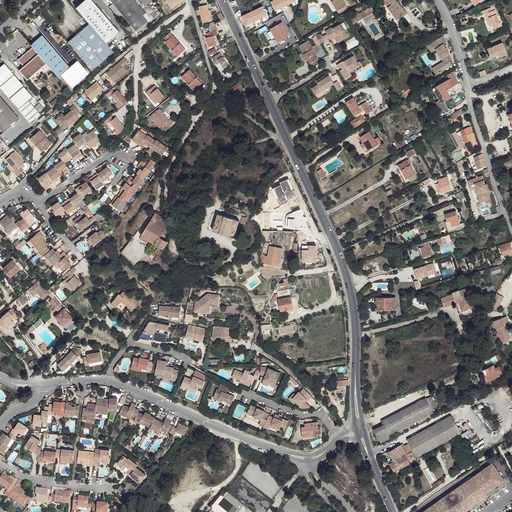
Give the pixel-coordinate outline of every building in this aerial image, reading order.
[(83,0),(75,7),(106,43),(119,32),(92,0),(83,0)] [(110,0),(113,3),(109,6),(120,19),(121,18),(124,21),(126,19),(131,25),(136,30),(137,29),(145,23),(147,21),(143,15),(146,13),(135,0),(110,0)] [(295,0),(274,0),(270,2),(274,11),(296,1),(295,0)] [(333,0),(331,1),(339,13),(348,8),(346,5),(343,0),(333,0)] [(382,0),(388,7),(397,20),(403,15),(404,16),(406,14),(394,0),(382,0)] [(208,10),(207,5),(199,7),(199,9),(197,10),(198,15),(201,14),(203,23),(211,21),(210,13),(209,11),(209,10),(208,10)] [(263,7),(240,18),(244,26),(267,16),(263,7)] [(368,16),(373,13),(370,7),(365,10),(368,16)] [(485,14),(490,27),(494,25),(497,24),(499,27),(502,26),(501,22),(500,23),(495,10),(492,11),(491,7),(481,11),(483,15),(485,14)] [(362,19),(368,16),(365,10),(350,18),(353,24),(362,18),(362,19)] [(277,25),(270,29),(266,31),(274,44),(277,42),(276,39),(278,38),(279,41),(280,42),(285,40),(285,39),(285,38),(289,36),(281,22),(279,24),(278,23),(277,24),(277,25)] [(145,23),(137,29),(139,31),(146,25),(145,23)] [(113,52),(89,24),(68,42),(92,70),(113,52)] [(218,34),(215,24),(214,24),(209,26),(209,27),(211,32),(209,33),(210,36),(208,37),(206,37),(209,47),(217,44),(214,35),(218,34)] [(330,39),(335,35),(334,34),(335,33),(339,40),(343,38),(344,39),(349,36),(345,29),(345,30),(343,31),(339,24),(333,28),(333,27),(325,31),(327,34),(330,39)] [(185,49),(170,32),(164,37),(167,41),(165,42),(175,54),(179,50),(181,53),(185,49)] [(330,39),(331,40),(336,37),(339,42),(344,39),(343,38),(339,40),(335,33),(334,34),(335,35),(330,39)] [(319,41),(320,44),(324,42),(321,35),(320,34),(318,35),(314,37),(312,38),(315,43),(319,41)] [(69,68),(42,35),(30,45),(32,47),(50,68),(58,77),(69,68)] [(446,43),(442,37),(427,46),(431,52),(436,49),(443,61),(432,68),(437,75),(446,69),(452,65),(450,62),(451,61),(451,60),(450,59),(449,59),(448,59),(446,56),(448,54),(449,54),(443,44),(446,43)] [(312,46),(309,40),(299,46),(303,52),(306,59),(307,58),(312,66),(318,62),(314,55),(316,53),(320,51),(316,44),(312,46)] [(502,42),(487,49),(490,56),(497,53),(499,58),(502,57),(501,56),(507,54),(502,42)] [(358,47),(365,59),(370,57),(363,45),(358,47)] [(50,68),(32,47),(18,60),(23,66),(19,70),(27,79),(42,67),(46,71),(50,68)] [(220,71),(228,66),(220,53),(214,56),(216,60),(214,61),(220,71)] [(340,70),(345,79),(350,76),(348,73),(350,72),(355,68),(359,66),(358,63),(353,56),(344,62),(343,61),(337,65),(339,69),(342,67),(343,69),(340,70)] [(127,61),(124,58),(106,73),(113,82),(127,71),(124,67),(127,64),(127,61)] [(4,63),(0,66),(0,86),(30,122),(39,114),(28,101),(33,97),(4,63)] [(202,83),(190,69),(182,77),(192,88),(195,84),(198,87),(202,83)] [(454,71),(448,75),(446,76),(448,79),(432,89),(439,100),(436,102),(443,114),(449,111),(444,101),(456,94),(452,86),(458,82),(456,79),(458,78),(454,71)] [(341,88),(337,81),(334,83),(329,75),(326,77),(321,80),(322,82),(318,84),(312,88),(316,95),(334,84),(338,90),(341,88)] [(318,84),(322,82),(321,80),(326,77),(325,76),(316,81),(318,84)] [(103,89),(96,81),(84,92),(90,99),(97,94),(103,89)] [(243,90),(238,83),(232,88),(236,94),(243,90)] [(158,102),(164,97),(155,85),(146,92),(149,97),(150,96),(152,94),(158,102)] [(120,107),(126,102),(117,90),(114,93),(111,90),(105,94),(108,98),(111,95),(120,107)] [(19,119),(0,96),(0,128),(3,132),(19,119)] [(74,99),(71,96),(66,101),(68,104),(74,99)] [(243,97),(239,100),(242,105),(244,104),(245,105),(248,103),(243,97)] [(353,97),(346,102),(356,118),(350,122),(354,127),(365,121),(360,112),(364,110),(367,114),(372,111),(366,101),(359,106),(353,97)] [(60,126),(63,129),(69,125),(68,124),(69,123),(70,124),(78,118),(76,115),(79,112),(74,105),(70,108),(71,110),(64,116),(63,114),(57,118),(63,124),(60,126)] [(464,113),(462,108),(455,112),(458,117),(464,113)] [(159,109),(150,117),(153,121),(154,120),(156,119),(162,126),(165,124),(167,127),(173,122),(170,119),(168,121),(159,109)] [(125,128),(116,117),(112,119),(110,116),(104,121),(107,124),(109,122),(116,130),(119,133),(125,128)] [(450,134),(456,145),(462,142),(460,139),(463,138),(465,143),(470,141),(469,140),(474,138),(471,131),(473,130),(471,126),(460,131),(457,133),(456,131),(450,134)] [(87,143),(90,148),(100,141),(94,132),(96,131),(94,128),(93,130),(87,134),(83,137),(87,143)] [(36,144),(42,151),(51,143),(40,130),(31,137),(37,144),(36,144)] [(139,145),(146,135),(138,130),(132,138),(137,141),(135,142),(139,145)] [(364,142),(369,151),(381,142),(378,137),(374,139),(369,131),(360,137),(364,142)] [(80,133),(72,139),(75,144),(78,147),(83,143),(84,145),(87,143),(83,137),(81,135),(80,133)] [(139,145),(142,148),(145,144),(150,147),(155,140),(147,135),(146,135),(139,145)] [(150,147),(148,150),(151,153),(154,150),(161,156),(163,154),(164,151),(169,154),(171,151),(155,140),(150,147)] [(366,152),(369,151),(364,142),(361,144),(366,152)] [(75,144),(67,149),(72,157),(75,160),(78,158),(76,155),(81,151),(79,149),(78,147),(75,144)] [(72,157),(67,149),(66,148),(63,150),(63,151),(58,154),(62,160),(63,161),(68,157),(69,159),(72,157)] [(414,148),(405,153),(408,157),(416,153),(417,153),(414,148)] [(14,172),(17,175),(24,169),(21,166),(24,163),(14,152),(10,155),(6,159),(5,159),(9,164),(15,171),(14,172)] [(478,169),(487,166),(483,153),(474,157),(478,169)] [(142,159),(140,163),(150,171),(156,163),(151,159),(147,163),(142,159)] [(55,167),(60,174),(62,172),(61,171),(67,167),(64,162),(63,161),(62,160),(54,166),(55,167)] [(410,163),(408,160),(398,165),(401,170),(400,171),(404,180),(409,177),(414,174),(416,174),(410,163)] [(150,171),(140,163),(137,166),(139,168),(136,173),(137,174),(143,178),(149,171),(149,172),(150,171)] [(53,182),(54,183),(57,180),(56,179),(55,178),(60,174),(55,167),(46,172),(53,182)] [(97,173),(103,181),(109,177),(108,176),(111,174),(107,167),(97,173)] [(322,169),(317,171),(322,179),(326,176),(322,169)] [(50,185),(53,182),(46,172),(38,178),(43,186),(47,183),(46,181),(44,179),(46,179),(47,180),(50,185)] [(103,181),(97,173),(94,176),(95,178),(90,181),(96,189),(104,183),(103,181)] [(138,186),(144,178),(143,178),(137,174),(134,179),(133,178),(130,176),(128,179),(138,186)] [(468,180),(476,203),(477,203),(478,206),(491,202),(490,199),(489,194),(488,191),(489,190),(487,184),(485,184),(482,176),(478,177),(478,175),(476,176),(476,178),(468,180)] [(452,189),(448,176),(438,180),(439,183),(435,184),(438,193),(452,189)] [(128,179),(122,187),(132,194),(138,186),(128,179)] [(78,187),(75,189),(77,193),(79,196),(82,194),(83,195),(91,189),(86,181),(81,185),(82,187),(79,189),(78,187)] [(126,202),(132,194),(122,187),(119,191),(121,191),(122,193),(119,197),(126,202)] [(463,190),(460,192),(454,195),(456,199),(465,195),(463,190)] [(81,209),(86,205),(79,196),(77,193),(69,199),(75,208),(79,206),(81,209)] [(117,196),(116,196),(114,199),(115,200),(112,205),(120,211),(126,203),(126,202),(119,197),(117,196)] [(67,214),(75,208),(69,199),(69,198),(66,201),(67,202),(61,205),(64,209),(66,212),(67,214)] [(63,215),(61,212),(64,209),(61,205),(61,204),(58,201),(51,206),(54,211),(53,212),(58,218),(63,215)] [(21,209),(18,211),(23,217),(23,218),(29,224),(30,225),(34,221),(32,218),(34,216),(27,208),(23,211),(21,209)] [(448,232),(463,227),(462,223),(460,224),(459,219),(460,219),(459,217),(458,217),(456,211),(445,214),(447,221),(445,221),(448,232)] [(98,222),(104,218),(100,212),(94,216),(98,222)] [(162,214),(156,212),(141,235),(148,240),(159,247),(163,249),(167,242),(160,237),(166,227),(162,214)] [(10,218),(8,214),(0,220),(0,222),(6,230),(8,228),(9,229),(7,231),(9,234),(11,232),(13,235),(20,229),(15,223),(14,222),(10,218)] [(239,220),(218,214),(212,231),(219,233),(227,235),(234,237),(239,220)] [(77,223),(81,229),(91,223),(86,216),(83,218),(81,215),(73,221),(76,224),(77,223)] [(19,220),(15,223),(20,229),(21,230),(27,226),(28,225),(29,227),(30,226),(28,224),(29,224),(23,218),(20,221),(19,220)] [(96,232),(88,237),(94,245),(105,237),(101,231),(97,233),(96,232)] [(34,245),(39,252),(46,246),(47,245),(37,233),(27,242),(31,247),(34,245)] [(451,241),(449,234),(440,237),(442,244),(451,241)] [(17,245),(15,247),(18,250),(26,242),(24,239),(20,242),(17,245)] [(432,254),(428,241),(420,243),(421,247),(419,248),(422,257),(432,254)] [(511,251),(509,243),(500,245),(503,255),(508,253),(509,256),(511,255),(511,251)] [(47,258),(55,251),(52,248),(51,249),(50,250),(48,248),(46,246),(39,252),(38,252),(42,257),(44,256),(46,259),(47,258)] [(274,265),(280,266),(283,248),(269,246),(268,256),(266,256),(264,263),(274,265)] [(152,254),(155,258),(159,255),(160,256),(164,253),(161,250),(163,249),(159,247),(152,254)] [(47,258),(54,265),(56,264),(66,255),(63,252),(58,256),(57,255),(59,254),(56,250),(55,251),(47,258)] [(70,258),(67,254),(66,255),(56,264),(62,271),(71,264),(67,260),(70,258)] [(159,255),(155,258),(167,271),(170,267),(160,256),(159,255)] [(15,264),(12,260),(2,268),(5,271),(8,275),(10,277),(19,269),(19,268),(15,264)] [(417,278),(436,272),(433,263),(414,269),(417,278)] [(499,265),(491,268),(492,274),(501,271),(499,265)] [(68,272),(66,274),(67,275),(68,276),(64,280),(72,289),(80,283),(72,273),(76,270),(73,267),(72,269),(68,272)] [(48,293),(38,280),(27,290),(33,296),(37,293),(42,298),(48,293)] [(72,289),(64,280),(62,282),(70,291),(72,289)] [(278,294),(279,299),(278,299),(279,300),(281,313),(294,311),(291,299),(296,298),(294,288),(277,292),(278,294)] [(455,301),(458,300),(464,317),(475,313),(467,288),(459,291),(459,289),(453,291),(453,293),(441,297),(444,305),(443,306),(444,307),(448,306),(448,305),(456,303),(455,301)] [(111,303),(128,316),(139,302),(124,290),(120,294),(119,293),(111,303)] [(22,294),(17,298),(22,305),(28,300),(22,294)] [(196,301),(194,311),(205,312),(206,306),(209,303),(214,304),(218,304),(219,295),(207,294),(198,301),(196,301)] [(59,313),(55,316),(66,328),(75,320),(73,317),(72,318),(66,312),(68,310),(66,307),(64,309),(59,304),(60,303),(54,297),(52,299),(49,302),(59,313)] [(396,297),(376,297),(376,304),(377,304),(382,304),(382,310),(396,309),(396,297)] [(492,305),(498,308),(502,301),(494,297),(488,309),(493,309),(492,305)] [(455,301),(461,318),(464,317),(458,300),(455,301)] [(206,306),(205,312),(209,313),(210,305),(214,305),(214,304),(209,303),(206,306)] [(159,306),(159,315),(169,315),(171,315),(170,317),(180,317),(181,307),(159,306)] [(18,317),(11,308),(1,317),(2,318),(0,319),(0,323),(4,329),(13,322),(11,320),(14,318),(15,319),(18,317)] [(496,329),(501,342),(510,338),(504,322),(508,321),(507,316),(493,321),(494,321),(496,329)] [(33,325),(36,328),(42,323),(39,320),(33,325)] [(149,339),(166,342),(167,334),(159,332),(157,332),(158,328),(160,329),(168,330),(169,325),(150,321),(140,337),(142,334),(149,335),(149,339)] [(202,341),(205,329),(188,325),(186,335),(192,337),(193,336),(195,336),(194,339),(202,341)] [(26,331),(29,335),(35,329),(32,326),(26,331)] [(227,327),(213,326),(213,339),(214,339),(223,340),(223,341),(232,341),(232,335),(229,335),(229,327),(227,327)] [(110,336),(117,340),(120,335),(113,332),(110,336)] [(78,348),(73,353),(77,357),(82,352),(81,349),(78,348)] [(63,371),(77,357),(73,353),(71,351),(70,352),(67,349),(64,352),(65,353),(60,358),(61,359),(62,360),(59,363),(57,365),(63,371)] [(89,365),(88,363),(102,360),(100,352),(86,355),(87,357),(83,358),(84,365),(89,365)] [(134,357),(132,367),(137,368),(138,367),(142,368),(147,369),(146,371),(151,372),(153,363),(149,362),(149,360),(139,357),(139,359),(134,357)] [(166,366),(167,362),(158,360),(155,372),(163,374),(163,377),(171,379),(171,378),(176,379),(179,371),(173,370),(174,368),(166,366)] [(488,381),(503,374),(499,366),(495,368),(494,364),(482,370),(484,374),(483,375),(486,381),(487,381),(488,381)] [(261,367),(261,370),(260,372),(259,374),(265,376),(262,383),(268,386),(268,385),(269,382),(275,385),(280,373),(265,367),(261,367)] [(259,374),(260,372),(256,370),(254,376),(250,374),(251,372),(245,369),(244,373),(235,370),(232,377),(241,380),(250,384),(253,378),(257,380),(259,374)] [(205,375),(196,370),(193,376),(192,379),(185,376),(183,382),(190,385),(189,387),(197,390),(198,387),(199,384),(203,386),(205,381),(203,380),(205,375)] [(349,384),(348,379),(345,379),(344,377),(339,378),(339,380),(337,380),(338,386),(337,386),(337,389),(345,388),(344,385),(349,384)] [(195,392),(197,390),(189,387),(190,385),(183,382),(182,385),(188,388),(188,389),(195,392)] [(226,393),(228,388),(221,384),(218,390),(217,389),(213,398),(218,400),(219,398),(223,400),(227,402),(226,402),(231,404),(234,396),(226,393)] [(308,400),(311,396),(309,393),(304,388),(300,392),(299,391),(296,395),(293,398),(296,401),(300,406),(299,407),(303,409),(310,408),(310,406),(307,403),(304,401),(305,401),(306,399),(308,400)] [(426,398),(382,421),(384,425),(375,430),(381,442),(399,433),(399,434),(408,429),(418,423),(418,424),(435,415),(432,409),(436,407),(430,396),(426,399),(426,398)] [(100,413),(108,414),(109,411),(109,408),(110,400),(97,398),(97,404),(96,411),(100,411),(100,413)] [(110,398),(110,400),(109,408),(116,409),(117,399),(110,398)] [(55,401),(54,401),(54,405),(53,412),(57,413),(57,415),(65,416),(66,402),(62,402),(55,401)] [(66,402),(65,416),(68,417),(70,415),(70,414),(78,415),(79,406),(76,405),(76,404),(73,403),(73,404),(69,404),(69,402),(66,402)] [(84,408),(82,419),(87,420),(95,420),(96,411),(97,404),(88,403),(88,408),(84,408)] [(120,413),(130,418),(130,417),(135,408),(136,405),(132,403),(130,408),(123,405),(120,413)] [(52,415),(53,412),(54,405),(49,404),(49,407),(45,407),(45,409),(43,409),(42,415),(34,414),(33,424),(40,425),(41,421),(47,422),(48,415),(52,415)] [(251,405),(247,413),(261,420),(259,425),(264,427),(269,415),(272,409),(267,407),(265,412),(251,405)] [(134,421),(141,424),(141,422),(144,415),(138,412),(139,409),(135,408),(130,417),(135,419),(134,421)] [(144,415),(141,422),(145,424),(145,425),(151,428),(154,419),(155,418),(151,416),(151,415),(145,412),(144,415)] [(274,417),(269,415),(264,427),(270,429),(270,427),(271,425),(276,427),(285,430),(288,421),(283,419),(282,420),(278,419),(279,416),(275,414),(274,417)] [(417,457),(461,433),(451,416),(407,440),(409,443),(404,446),(403,444),(391,450),(389,452),(394,461),(397,460),(406,455),(405,454),(413,450),(417,457)] [(171,433),(174,426),(170,425),(172,421),(169,420),(169,419),(166,418),(164,423),(161,429),(167,432),(166,434),(169,436),(171,433)] [(164,423),(154,419),(151,428),(160,432),(161,429),(164,423)] [(0,436),(0,451),(1,453),(6,445),(11,438),(13,440),(18,432),(22,434),(27,427),(18,422),(14,429),(13,429),(8,436),(3,433),(0,436)] [(314,434),(322,433),(321,426),(318,427),(317,422),(305,424),(305,427),(301,427),(302,436),(314,434)] [(174,426),(171,433),(174,435),(176,431),(184,434),(187,427),(179,423),(177,428),(174,426)] [(32,435),(26,444),(30,447),(29,449),(38,455),(39,456),(39,454),(40,451),(41,448),(37,446),(40,441),(32,435)] [(56,452),(56,457),(61,457),(61,460),(73,461),(75,450),(62,449),(62,450),(57,449),(56,452)] [(95,453),(94,465),(98,465),(99,461),(99,459),(103,459),(103,462),(108,462),(109,450),(95,449),(95,453)] [(55,461),(56,457),(56,452),(45,451),(45,452),(40,451),(39,454),(39,456),(39,461),(44,462),(44,461),(44,458),(49,458),(49,460),(55,461)] [(95,453),(79,451),(77,463),(87,464),(90,464),(89,466),(93,466),(94,465),(95,453)] [(394,472),(416,459),(412,452),(406,455),(397,460),(394,461),(391,463),(392,466),(391,466),(394,472)] [(129,475),(130,474),(140,461),(138,460),(135,464),(129,459),(128,460),(124,456),(117,464),(121,467),(123,466),(125,468),(126,466),(129,468),(125,472),(129,475)] [(492,463),(422,511),(463,511),(481,500),(483,494),(486,493),(504,480),(492,463)] [(136,467),(130,474),(140,482),(146,475),(136,467)] [(7,491),(11,493),(15,486),(12,484),(14,481),(3,473),(0,477),(0,484),(8,490),(7,491)] [(11,493),(8,497),(24,507),(27,504),(29,505),(35,496),(32,493),(30,496),(15,486),(11,493)] [(48,489),(36,488),(35,494),(36,494),(35,502),(46,503),(46,506),(48,507),(48,505),(50,506),(51,502),(51,497),(47,497),(48,489)] [(55,495),(51,494),(51,497),(51,502),(69,504),(70,492),(66,491),(66,492),(55,491),(55,495)] [(120,499),(127,505),(130,501),(123,495),(120,499)] [(88,498),(78,497),(78,499),(73,499),(72,510),(74,510),(74,508),(77,509),(77,506),(87,507),(88,504),(88,498)] [(119,511),(124,505),(119,501),(118,503),(117,503),(114,507),(119,511)] [(97,505),(93,504),(93,508),(92,511),(96,511),(106,511),(107,504),(97,503),(97,505)]
